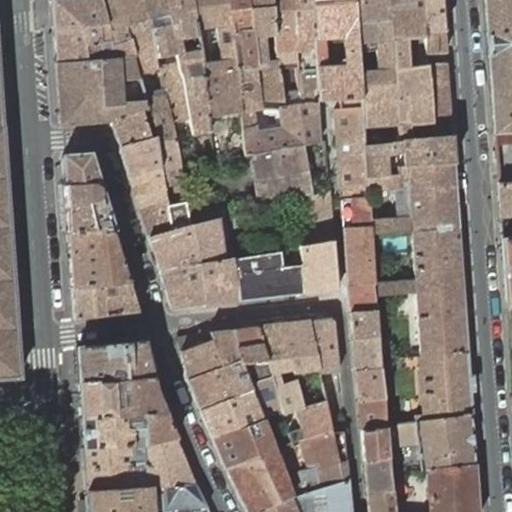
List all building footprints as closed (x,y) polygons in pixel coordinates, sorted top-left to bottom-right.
[(56,61),(133,56),(134,56),(130,40),(111,44),(100,0),(51,0),(52,8),(56,61)] [(126,26),(119,0),(100,0),(111,44),(130,40),(126,26)] [(149,26),(144,0),(119,0),(126,26),(130,40),(134,56),(133,56),(138,74),(157,69),(149,26)] [(177,61),(165,0),(144,0),(149,26),(157,69),(160,69),(166,95),(173,124),(190,121),(184,90),(177,61)] [(210,132),(208,118),(207,110),(198,38),(191,0),(165,0),(177,61),(184,90),(190,121),(192,135),(210,132)] [(208,118),(241,112),(237,82),(230,22),(227,0),(191,0),(198,38),(207,110),(208,118)] [(241,112),(245,156),(257,154),(295,147),(305,145),(319,143),(316,103),(300,104),(283,106),(278,107),(279,110),(281,128),(259,130),(254,110),(260,109),(259,101),(251,38),(249,11),(247,0),(227,0),(230,22),(237,82),(241,112)] [(270,0),(247,0),(249,11),(251,38),(259,101),(283,102),(274,28),(270,0)] [(290,0),(270,0),(274,28),(283,102),(283,106),(300,104),(290,0)] [(290,0),(300,104),(316,103),(319,103),(319,101),(315,37),(311,0),(290,0)] [(357,45),(353,0),(317,0),(327,101),(339,100),(340,108),(362,108),(359,72),(358,50),(357,45)] [(387,135),(398,134),(394,76),(393,69),(391,42),(386,0),(353,0),(357,45),(363,45),(374,43),(376,71),(359,72),(362,108),(362,129),(386,126),(387,135)] [(427,138),(451,135),(446,62),(426,64),(426,66),(412,66),(414,39),(425,39),(425,32),(422,0),(386,0),(391,42),(393,69),(394,76),(398,134),(398,141),(403,140),(427,138)] [(441,0),(422,0),(425,32),(444,31),(441,0)] [(511,0),(484,0),(494,133),(511,131),(511,0)] [(444,31),(425,32),(425,39),(426,54),(445,54),(444,31)] [(148,110),(145,100),(124,104),(120,77),(138,74),(133,56),(56,61),(60,124),(111,120),(142,112),(148,110)] [(183,183),(181,166),(173,124),(166,95),(145,100),(148,110),(142,112),(150,139),(155,138),(161,169),(164,187),(183,183)] [(336,134),(363,134),(362,129),(362,108),(340,108),(334,109),(336,134)] [(120,148),(150,139),(142,112),(111,120),(120,148)] [(0,379),(21,378),(2,127),(1,127),(1,128),(0,128),(0,379)] [(511,131),(494,133),(495,145),(511,143),(511,131)] [(338,163),(365,163),(364,146),(363,134),(336,134),(338,163)] [(406,167),(453,164),(451,135),(427,138),(403,140),(398,141),(388,143),(364,146),(365,163),(367,177),(386,176),(398,175),(397,167),(406,167)] [(130,178),(161,169),(155,138),(150,139),(120,148),(130,178)] [(257,154),(261,209),(298,200),(309,197),(305,145),(295,147),(257,154)] [(63,156),(68,233),(113,231),(89,154),(63,156)] [(340,198),(369,198),(368,191),(367,177),(365,163),(338,163),(340,198)] [(410,231),(457,228),(453,164),(406,167),(397,167),(398,175),(386,176),(367,177),(368,191),(399,190),(399,182),(407,182),(408,194),(409,217),(397,218),(370,219),(371,227),(371,234),(410,231)] [(139,206),(167,200),(164,187),(161,169),(130,178),(139,206)] [(511,184),(498,185),(500,216),(511,215),(511,184)] [(333,241),(329,192),(309,197),(298,200),(306,245),(333,241)] [(395,195),(397,218),(409,217),(408,194),(395,195)] [(342,228),(371,227),(370,219),(369,198),(340,198),(342,228)] [(149,237),(173,231),(168,207),(167,200),(139,206),(149,237)] [(168,207),(173,231),(189,227),(187,210),(186,203),(168,207)] [(189,227),(173,231),(149,237),(160,273),(199,264),(224,260),(222,246),(220,226),(219,219),(189,227)] [(347,286),(373,285),(374,285),(374,283),(371,234),(371,227),(342,228),(347,286)] [(374,296),(414,293),(462,290),(457,228),(410,231),(414,280),(374,283),(374,285),(373,285),(374,296)] [(68,233),(72,288),(129,283),(113,231),(68,233)] [(511,238),(502,239),(507,308),(511,307),(511,238)] [(333,241),(306,245),(299,246),(281,249),(283,264),(300,262),(303,294),(337,290),(333,241)] [(238,301),(303,294),(300,262),(283,264),(281,249),(238,257),(233,258),(238,301)] [(199,264),(205,304),(238,301),(233,258),(224,260),(199,264)] [(199,264),(160,273),(171,308),(205,304),(199,264)] [(129,283),(72,288),(74,319),(138,312),(129,283)] [(349,312),(375,311),(374,296),(373,285),(347,286),(349,312)] [(414,293),(419,357),(466,353),(462,290),(414,293)] [(352,340),(377,337),(375,311),(349,312),(352,340)] [(319,374),(338,372),(333,321),(329,319),(309,321),(318,365),(319,374)] [(309,321),(282,325),(294,369),(294,372),(318,365),(309,321)] [(282,325),(256,328),(272,377),(294,369),(282,325)] [(252,390),(264,420),(279,415),(284,414),(275,388),(272,377),(256,328),(229,331),(236,348),(239,361),(241,364),(252,390)] [(187,380),(239,361),(236,348),(229,331),(210,333),(212,340),(180,351),(187,380)] [(355,371),(379,369),(379,360),(377,337),(352,340),(355,371)] [(76,347),(79,382),(118,382),(154,380),(145,340),(76,347)] [(414,422),(471,414),(466,353),(419,357),(423,415),(413,416),(414,422)] [(237,397),(252,390),(241,364),(239,361),(187,380),(199,410),(237,397)] [(358,401),(383,399),(379,369),(355,371),(358,401)] [(79,382),(82,419),(167,415),(156,391),(154,380),(118,382),(79,382)] [(296,381),(275,388),(284,414),(288,413),(295,411),(304,408),(299,391),(296,381)] [(304,408),(325,402),(321,385),(299,391),(304,408)] [(212,440),(264,420),(252,390),(237,397),(199,410),(212,440)] [(361,431),(385,428),(385,426),(383,399),(358,401),(361,431)] [(295,411),(304,439),(332,430),(325,402),(304,408),(295,411)] [(284,414),(279,415),(280,421),(290,417),(288,413),(284,414)] [(420,470),(427,470),(475,464),(471,414),(414,422),(385,426),(385,428),(387,448),(417,444),(420,470)] [(82,419),(83,448),(141,446),(176,438),(167,415),(82,419)] [(279,415),(264,420),(267,426),(280,421),(279,415)] [(267,426),(264,420),(212,440),(224,469),(226,468),(258,456),(260,461),(276,455),(274,449),(275,448),(267,426)] [(363,461),(388,458),(387,448),(385,428),(361,431),(363,461)] [(258,456),(226,468),(237,492),(246,511),(257,511),(291,498),(348,480),(346,460),(338,461),(332,432),(332,430),(304,439),(288,444),(275,448),(274,449),(276,455),(260,461),(258,456)] [(83,448),(85,470),(148,467),(185,459),(176,438),(141,446),(83,448)] [(367,492),(392,490),(390,474),(388,458),(363,461),(367,492)] [(170,486),(196,484),(185,459),(148,467),(85,470),(87,492),(117,491),(149,487),(170,486)] [(427,470),(429,511),(477,511),(475,464),(427,470)] [(351,511),(348,480),(291,498),(296,511),(351,511)] [(209,511),(196,484),(170,486),(149,487),(117,491),(87,492),(88,511),(209,511)] [(368,511),(393,511),(392,490),(367,492),(368,511)] [(296,511),(291,498),(257,511),(296,511)]
